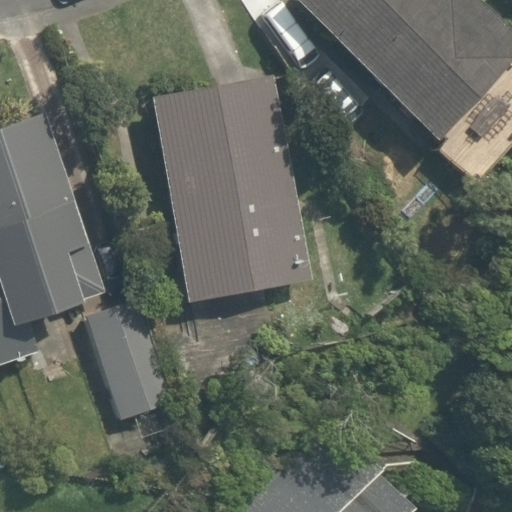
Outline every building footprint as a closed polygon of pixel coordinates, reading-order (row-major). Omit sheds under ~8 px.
[(511,43),(467,0),(286,0),(300,13),(294,19),(482,200),(511,169),(511,43)] [(273,79),(150,103),(155,127),(130,132),(139,180),(160,176),(191,329),(318,303),(273,79)] [(38,120),(0,133),(0,391),(26,383),(17,355),(73,335),(99,294),(38,120)] [(149,297),(86,320),(128,441),(192,419),(149,297)] [(391,511),(336,446),(257,511),(391,511)]
